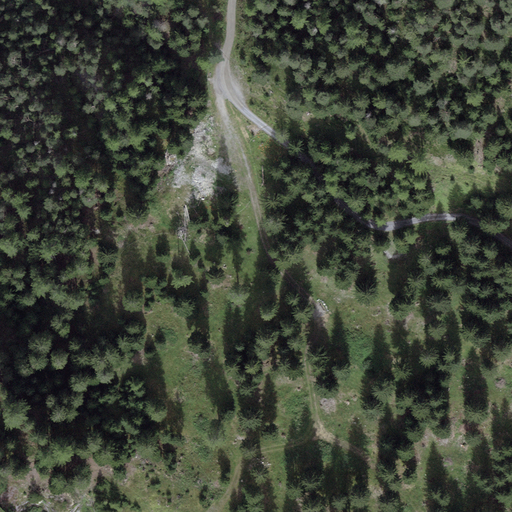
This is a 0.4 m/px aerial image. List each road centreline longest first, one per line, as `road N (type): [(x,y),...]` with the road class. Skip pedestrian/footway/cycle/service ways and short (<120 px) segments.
road 1 (track): [(234,0),(230,41),(219,60),(224,90),(314,168),(349,211),(381,226),(441,217),(489,225),(511,243)]
road 2 (track): [(218,77),(217,92),(250,161),(264,243)]
